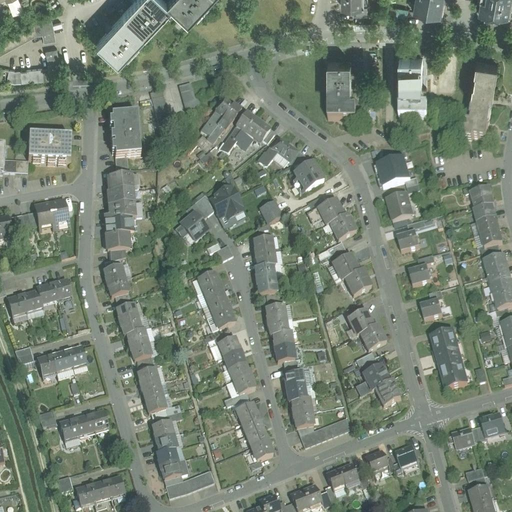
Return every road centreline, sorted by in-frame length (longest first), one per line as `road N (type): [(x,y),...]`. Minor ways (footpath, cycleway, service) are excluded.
road 1 (residential): [(250,52),(257,89),(348,165),(361,188),(426,419)]
road 2 (residential): [(87,186),(91,309),(149,511)]
road 3 (residential): [(233,265),(288,474)]
road 4 (track): [(0,334),(54,511)]
road 5 (tertiary): [(84,95),(250,52)]
road 6 (residential): [(288,474),(426,419)]
road 7 (tertiary): [(321,36),(459,34)]
